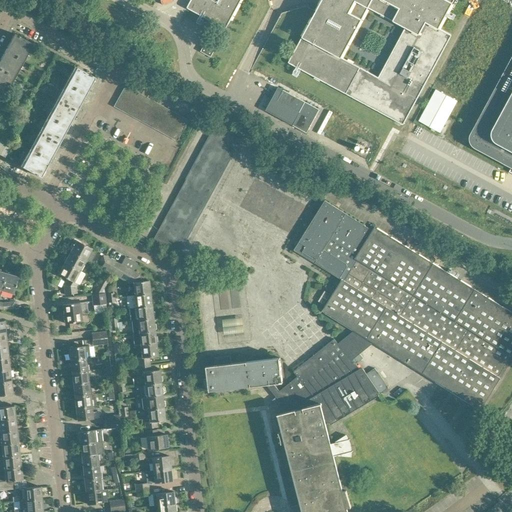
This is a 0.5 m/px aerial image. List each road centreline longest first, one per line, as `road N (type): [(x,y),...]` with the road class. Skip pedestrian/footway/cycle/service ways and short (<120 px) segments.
road 1 (residential): [(199,511),(169,271),(62,208)]
road 2 (residential): [(45,199),(116,70),(9,10)]
road 3 (residential): [(63,511),(35,255)]
